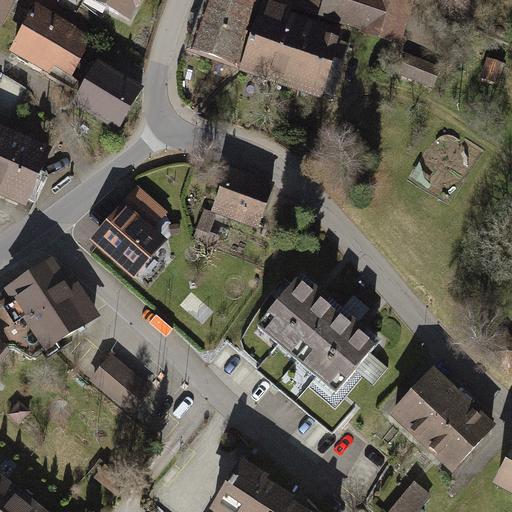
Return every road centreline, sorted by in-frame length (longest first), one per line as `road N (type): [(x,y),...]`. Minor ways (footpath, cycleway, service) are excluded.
road 1 (residential): [(170,128),(237,150),(298,185),(444,349),(511,411)]
road 2 (track): [(511,156),(425,105),(375,89),(343,102),(298,185)]
road 3 (residential): [(0,252),(72,207),(170,128)]
road 4 (residential): [(170,128),(158,111),(156,85),(182,0)]
